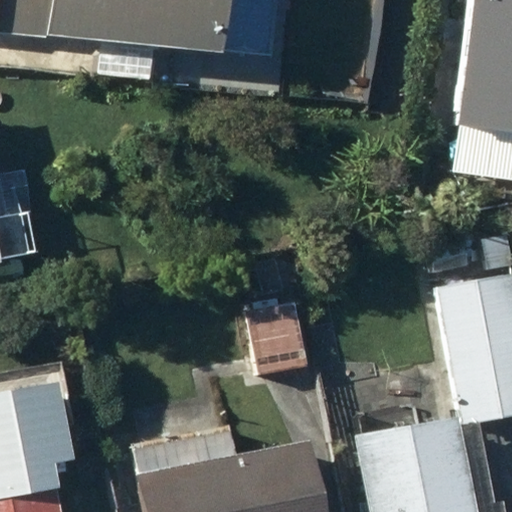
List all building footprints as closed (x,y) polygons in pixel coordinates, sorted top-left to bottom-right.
[(0,0),(0,38),(41,44),(41,51),(214,70),(222,0),(0,0)] [(511,0),(470,0),(452,139),(511,146),(511,0)] [(504,241),(478,245),(483,275),(509,271),(504,241)] [(435,295),(458,425),(354,444),(365,511),(498,511),(498,509),(490,510),(476,428),(511,421),(511,283),(511,281),(435,295)] [(294,307),(242,316),(254,381),(306,371),(294,307)] [(0,511),(54,511),(48,474),(70,470),(57,396),(0,405),(0,511)] [(227,440),(128,459),(138,511),(318,511),(306,448),(231,462),(227,440)]
